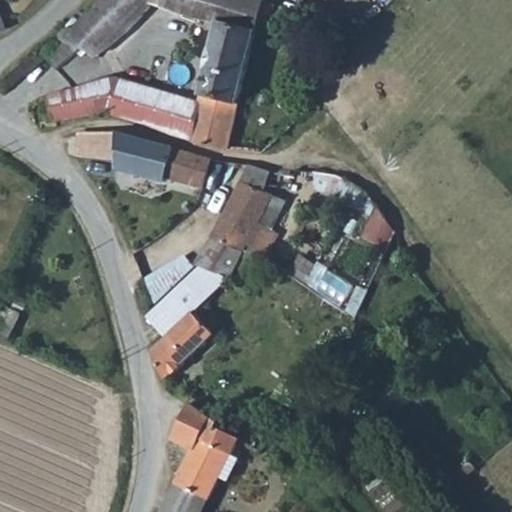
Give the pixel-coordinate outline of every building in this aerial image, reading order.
[(2,0),(0,0),(0,36),(13,33),(2,0)] [(49,99),(54,125),(107,117),(193,140),(193,143),(228,152),(259,24),(280,30),(284,18),(304,25),(308,16),(271,2),(271,0),(106,0),(46,59),(60,72),(85,52),(97,60),(98,60),(114,48),(129,36),(143,22),(156,7),(220,25),(201,104),(115,80),(49,99)] [(119,134),(81,135),(80,159),(118,161),(119,170),(167,183),(168,180),(204,191),(213,161),(119,134)] [(280,189),(284,174),(272,172),(251,167),(215,237),(194,264),(197,266),(217,286),(235,266),(235,265),(243,257),(248,247),(266,257),(268,259),(280,235),(260,223),(273,197),(264,193),(267,187),(280,189)] [(250,278),(266,257),(248,247),(243,257),(235,265),(235,266),(250,278)] [(168,339),(154,354),(154,359),(156,360),(168,382),(221,322),(201,304),(217,286),(197,266),(149,319),(149,320),(168,339)] [(334,271),(322,290),(348,305),(359,286),(334,271)] [(175,440),(196,452),(179,484),(212,500),(240,440),(193,406),(175,440)] [(205,511),(212,500),(179,484),(164,511),(205,511)]
